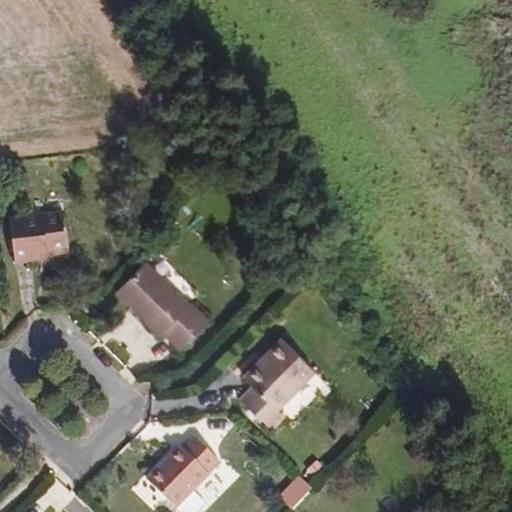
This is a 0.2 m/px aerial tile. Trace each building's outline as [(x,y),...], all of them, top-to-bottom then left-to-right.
[(81,253),(77,212),(28,220),(32,262),(45,262),(44,257),(81,253)] [(204,305),(164,266),(137,295),(175,335),(179,333),(198,351),(228,323),(209,303),(204,305)] [(62,284),(55,284),(56,300),(63,300),(62,284)] [(297,356),(275,377),(283,387),(274,398),(302,426),(315,418),(305,405),(343,371),(310,336),(293,352),(297,356)] [(272,372),(275,377),(297,356),(293,352),(272,372)] [(167,393),(152,393),(150,408),(164,407),(167,393)] [(195,505),(212,487),(244,459),(216,432),(168,480),(195,505)] [(0,470),(9,461),(0,451),(0,470)] [(215,511),(226,502),(212,487),(195,505),(201,511),(215,511)]
